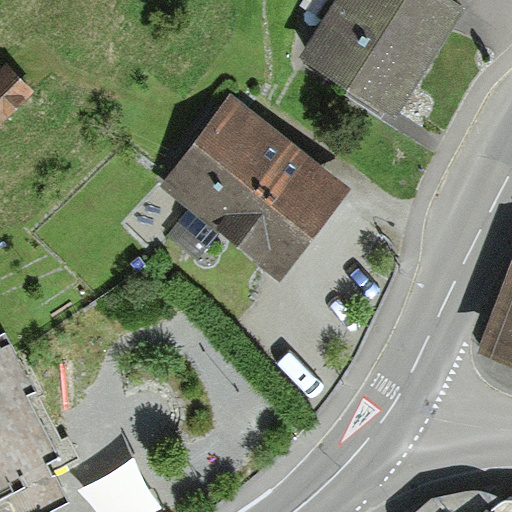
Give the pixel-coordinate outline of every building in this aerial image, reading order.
[(337,0),(295,59),(367,111),(439,11),(423,0),(337,0)] [(0,104),(11,92),(0,81),(0,104)] [(168,186),(260,265),(318,199),(226,120),(168,186)] [(511,275),(483,350),(511,360),(511,275)] [(490,511),(488,510),(485,511),(511,511),(511,501),(505,501),(494,511),(490,511)]
